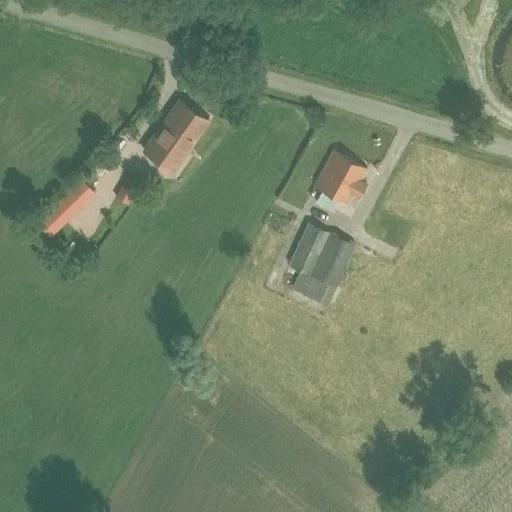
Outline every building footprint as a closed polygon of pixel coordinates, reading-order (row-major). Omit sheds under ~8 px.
[(173,169),(208,119),(180,98),(144,149),(173,169)] [(109,146),(96,160),(108,170),(120,156),(109,146)] [(360,179),(367,167),(335,149),(315,184),(348,202),(353,192),(359,196),(366,183),(360,179)] [(141,183),(127,175),(115,196),(129,204),(141,183)] [(95,191),(82,177),(51,207),(50,206),(35,221),(30,227),(44,241),(95,191)] [(357,243),(308,222),(289,263),(299,268),(291,288),(316,299),(313,306),(322,310),(325,304),(328,304),(337,285),(338,285),(357,243)]
